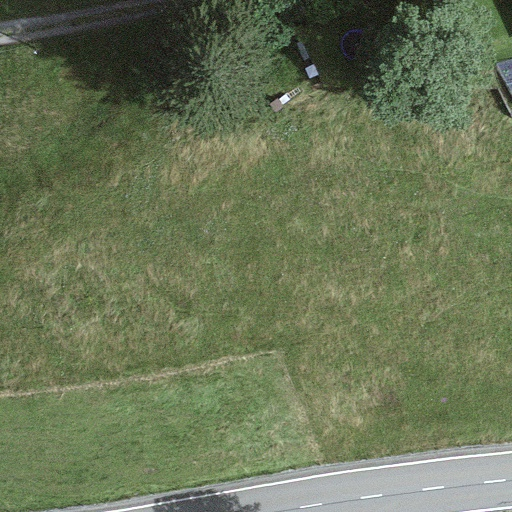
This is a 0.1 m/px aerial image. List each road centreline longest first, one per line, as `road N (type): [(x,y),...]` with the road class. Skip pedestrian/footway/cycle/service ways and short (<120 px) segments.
road 1 (tertiary): [(273,511),(511,481)]
road 2 (track): [(184,0),(0,34)]
